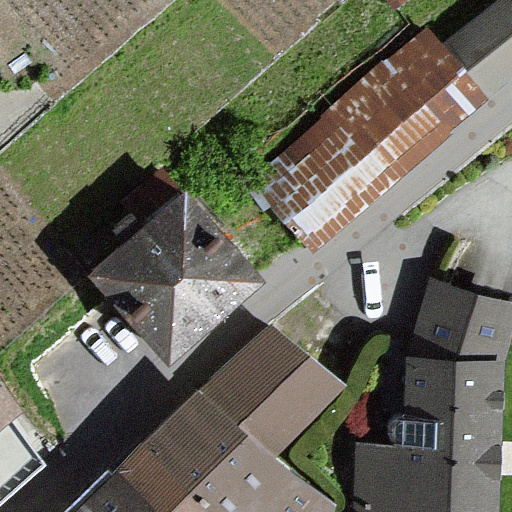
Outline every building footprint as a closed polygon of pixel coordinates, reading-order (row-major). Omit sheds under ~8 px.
[(511,0),(454,49),(435,33),(245,189),(306,263),(511,84),(511,0)] [(196,191),(99,279),(185,370),(273,273),(196,191)] [(511,303),(438,277),(418,356),(508,361),(511,355),(511,303)] [(202,391),(122,469),(162,511),(335,511),(337,507),(280,458),(353,390),(275,326),(202,391)] [(357,448),(363,511),(511,511),(511,506),(508,361),(418,356),(411,355),(414,417),(402,419),(401,445),(357,448)] [(0,433),(23,416),(0,387),(0,433)] [(162,511),(122,469),(78,511),(162,511)]
